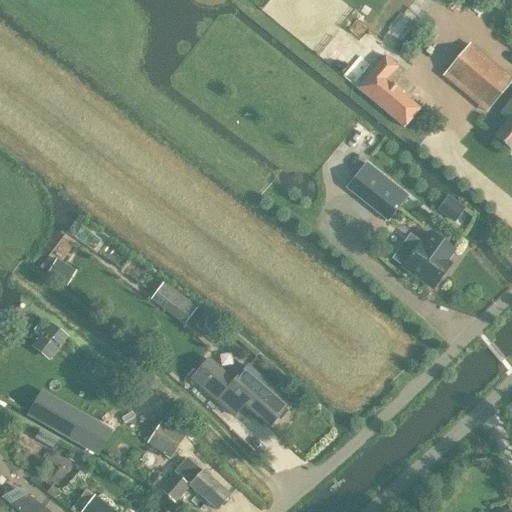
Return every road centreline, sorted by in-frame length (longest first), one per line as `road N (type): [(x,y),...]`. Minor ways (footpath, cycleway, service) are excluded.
road 1 (unclassified): [(511,298),(270,511)]
road 2 (unclassified): [(370,511),(511,384)]
